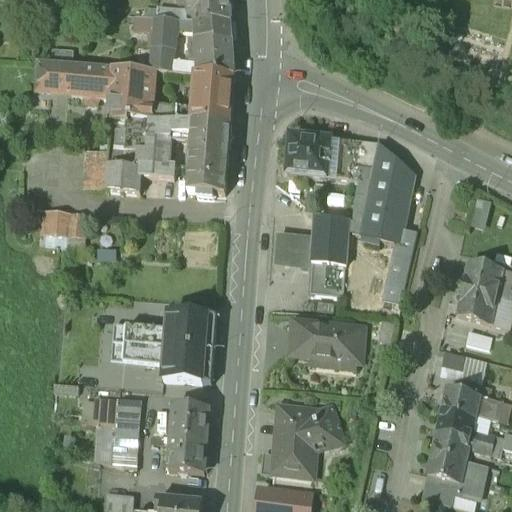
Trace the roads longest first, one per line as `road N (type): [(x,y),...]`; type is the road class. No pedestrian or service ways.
road 1 (secondary): [(227,511),(262,81)]
road 2 (residential): [(458,156),(420,301),(433,326),(392,511)]
road 3 (residential): [(458,156),(360,107),(262,81)]
